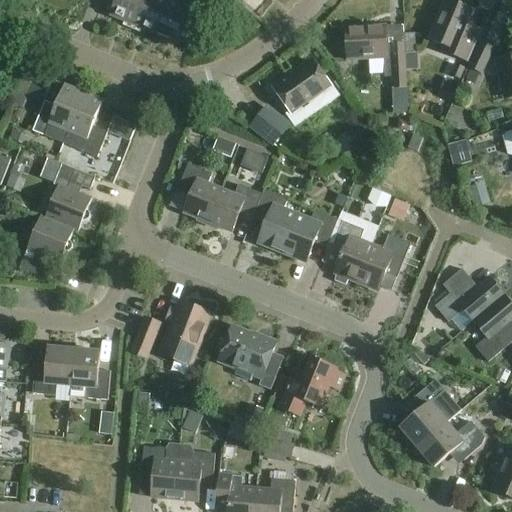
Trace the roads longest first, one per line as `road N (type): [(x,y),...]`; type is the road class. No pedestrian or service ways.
road 1 (residential): [(435,511),(378,487),(361,468),(358,439),(374,390),(371,354),(346,326),(129,238)]
road 2 (residential): [(0,21),(175,96)]
road 3 (residential): [(129,238),(98,316),(0,312)]
road 4 (residential): [(175,96),(263,47),(314,0)]
road 5 (residential): [(129,238),(175,96)]
